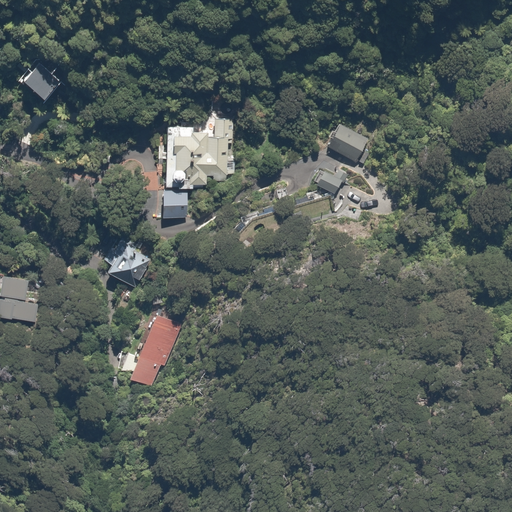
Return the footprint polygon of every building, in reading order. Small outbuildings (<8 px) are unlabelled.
[(34,60),(18,80),(43,101),(47,97),(66,80),(63,72),(46,58),(34,60)] [(167,125),(165,186),(190,187),(192,184),(206,184),(207,176),(213,176),(212,181),(228,181),(228,174),(234,173),(233,158),(229,158),(230,137),(233,137),(233,116),(215,116),(214,130),(193,129),(193,124),(167,125)] [(338,122),(326,145),(355,161),(368,139),(338,122)] [(162,189),(162,216),(188,218),(188,191),(162,189)] [(117,252),(107,268),(135,284),(151,259),(133,249),(138,242),(122,234),(112,248),(117,252)] [(0,315),(34,321),(38,301),(25,298),(28,278),(0,273),(0,315)] [(153,316),(128,374),(152,385),(161,363),(165,364),(186,313),(166,305),(164,292),(150,293),(150,310),(153,316)]
